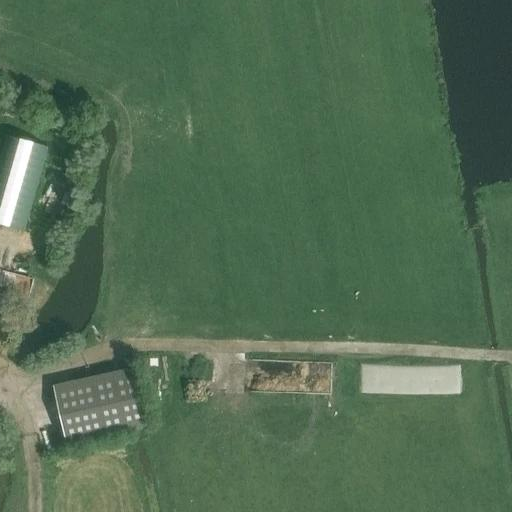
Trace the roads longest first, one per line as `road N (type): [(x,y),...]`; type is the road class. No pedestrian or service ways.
road 1 (track): [(2,393),(139,347),(473,355)]
road 2 (track): [(33,511),(19,387)]
